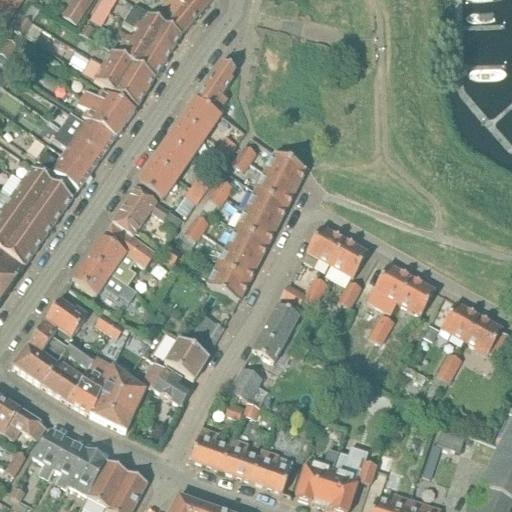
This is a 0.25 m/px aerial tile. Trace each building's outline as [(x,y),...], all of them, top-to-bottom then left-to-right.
[(17,10),(1,0),(0,0),(0,13),(10,20),(17,10)] [(23,0),(1,0),(17,10),(23,0)] [(93,0),(73,0),(61,19),(76,29),(95,1),(93,0)] [(102,0),(89,23),(103,31),(120,0),(102,0)] [(198,18),(172,0),(182,8),(168,24),(184,35),(198,18)] [(172,0),(198,18),(213,1),(211,0),(172,0)] [(180,39),(184,35),(168,24),(164,30),(132,10),(125,21),(171,54),(180,39)] [(0,34),(10,20),(0,13),(0,34)] [(13,34),(23,40),(32,26),(22,20),(13,34)] [(160,73),(171,54),(125,21),(123,24),(137,32),(132,41),(127,38),(124,44),(119,41),(118,44),(160,73)] [(81,34),(88,39),(93,31),(86,26),(81,34)] [(7,42),(1,52),(10,58),(16,49),(7,42)] [(148,92),(160,73),(118,44),(111,55),(110,55),(105,62),(148,92)] [(148,92),(105,62),(101,69),(90,63),(81,77),(136,111),(148,92)] [(222,65),(196,103),(216,117),(226,103),(220,98),(231,82),(229,81),(234,74),(222,65)] [(86,96),(83,99),(124,128),(134,115),(104,95),(100,93),(94,102),(86,96)] [(124,128),(83,99),(77,108),(86,114),(81,120),(115,142),(124,128)] [(219,119),(216,117),(196,103),(181,124),(205,140),(219,119)] [(59,132),(101,161),(112,145),(70,117),(59,132)] [(181,124),(167,145),(190,161),(205,140),(181,124)] [(66,153),(62,158),(89,178),(101,161),(59,132),(52,143),(66,153)] [(225,141),(219,150),(229,157),(235,148),(225,141)] [(190,161),(167,145),(152,166),(176,182),(183,171),(189,175),(194,168),(188,164),(190,161)] [(229,157),(219,150),(213,159),(223,166),(229,157)] [(244,151),(238,159),(249,167),(255,158),(244,151)] [(78,194),(89,178),(62,158),(57,166),(43,156),(37,165),(62,182),(78,194)] [(273,158),(263,177),(295,193),(304,174),(273,158)] [(242,176),(249,167),(238,159),(232,168),(242,176)] [(161,203),(176,182),(152,166),(138,187),(161,203)] [(30,172),(21,186),(63,215),(72,202),(56,190),(30,172)] [(295,193),(263,177),(254,196),(285,212),(295,193)] [(53,229),(63,215),(21,186),(11,179),(2,192),(53,229)] [(190,192),(201,199),(207,191),(196,183),(190,192)] [(220,184),(213,193),(226,202),(232,192),(220,184)] [(53,229),(2,192),(0,194),(0,212),(1,213),(43,243),(53,229)] [(195,208),(201,199),(190,192),(184,200),(195,208)] [(111,228),(131,241),(148,215),(162,224),(168,215),(134,193),(111,228)] [(226,202),(213,193),(207,203),(219,211),(226,202)] [(275,231),(285,212),(254,196),(244,215),(275,231)] [(0,232),(34,256),(43,243),(1,213),(0,214),(0,232)] [(275,231),(244,215),(234,235),(265,251),(275,231)] [(171,217),(165,226),(175,232),(181,223),(171,217)] [(195,219),(189,229),(202,237),(208,228),(195,219)] [(124,252),(131,241),(111,228),(104,238),(124,252)] [(195,247),(202,237),(189,229),(183,238),(195,247)] [(318,263),(329,269),(343,244),(319,231),(301,264),(313,271),(318,263)] [(0,254),(22,272),(34,256),(0,232),(0,254)] [(234,235),(224,254),(256,270),(265,251),(234,235)] [(101,241),(86,264),(126,291),(134,278),(128,274),(135,264),(124,257),(122,255),(117,253),(102,242),(101,241)] [(366,258),(343,244),(329,269),(352,282),(366,258)] [(172,269),(180,257),(170,251),(162,263),(172,269)] [(0,303),(22,272),(0,254),(0,303)] [(246,289),(256,270),(224,254),(215,273),(246,289)] [(126,291),(86,264),(71,285),(94,301),(101,291),(131,311),(138,300),(134,297),(126,291)] [(372,294),(396,307),(410,282),(386,269),(372,294)] [(236,308),(246,289),(215,273),(205,292),(227,304),(235,307),(236,308)] [(308,293),(320,300),(327,288),(314,282),(308,293)] [(434,296),(410,282),(396,307),(420,321),(434,296)] [(337,306),(348,313),(360,292),(349,285),(337,306)] [(306,316),(310,309),(302,305),(305,299),(287,289),(280,302),(298,311),(306,316)] [(308,293),(305,299),(302,305),(310,309),(314,312),(320,300),(308,293)] [(210,313),(217,317),(225,304),(217,300),(210,313)] [(58,304),(44,325),(56,333),(70,343),(86,319),(76,311),(74,310),(72,313),(59,304),(58,304)] [(227,304),(223,312),(231,316),(235,307),(227,304)] [(451,338),(463,345),(477,320),(454,307),(435,339),(447,346),(451,338)] [(276,309),(250,356),(265,364),(269,367),(272,368),(292,331),(298,321),(277,309),(276,309)] [(96,325),(94,328),(108,337),(115,327),(101,318),(96,325)] [(203,319),(185,348),(207,361),(223,331),(203,319)] [(380,319),(373,330),(386,338),(393,326),(380,319)] [(501,334),(477,320),(463,345),(487,359),(501,334)] [(56,333),(44,325),(11,371),(40,390),(44,385),(67,351),(51,340),(56,333)] [(115,327),(108,337),(116,343),(122,332),(115,327)] [(142,330),(137,338),(149,346),(154,338),(142,330)] [(380,349),(386,338),(373,330),(367,342),(380,349)] [(207,361),(185,348),(177,343),(162,367),(192,386),(207,361)] [(65,357),(76,364),(84,352),(72,344),(65,357)] [(94,359),(84,352),(76,364),(86,372),(94,359)] [(448,357),(441,369),(453,375),(459,364),(448,357)] [(82,378),(82,379),(73,394),(70,392),(64,405),(87,419),(112,370),(94,359),(86,372),(87,373),(83,379),(82,378)] [(40,390),(64,405),(70,392),(73,394),(82,379),(60,365),(44,385),(40,390)] [(138,389),(126,380),(112,411),(119,413),(116,420),(114,419),(112,423),(114,424),(111,431),(124,437),(144,394),(151,393),(163,373),(154,367),(138,389)] [(442,394),(453,375),(441,369),(435,381),(441,384),(437,391),(442,394)] [(126,380),(112,370),(87,419),(89,420),(111,431),(114,424),(112,423),(114,419),(116,420),(119,413),(112,411),(126,380)] [(248,406),(258,412),(267,395),(257,389),(261,382),(242,372),(229,397),(248,407),(248,406)] [(192,392),(163,373),(151,393),(180,412),(192,392)] [(0,402),(0,436),(2,438),(19,415),(0,402)] [(149,419),(154,408),(148,405),(142,416),(149,419)] [(254,425),(258,412),(248,406),(248,407),(243,420),(254,425)] [(225,418),(238,422),(241,414),(228,409),(225,418)] [(395,412),(393,418),(396,423),(401,425),(406,422),(408,416),(405,411),(400,410),(395,412)] [(38,427),(19,415),(2,438),(12,446),(19,436),(34,446),(44,432),(38,428),(38,427)] [(511,511),(511,424),(470,511),(511,511)] [(189,464),(220,476),(231,443),(228,452),(214,447),(217,438),(201,432),(189,464)] [(459,456),(464,440),(441,433),(436,448),(459,456)] [(37,477),(48,483),(69,445),(50,435),(31,461),(42,469),(37,477)] [(231,443),(220,476),(250,487),(262,454),(261,454),(258,462),(244,457),(247,449),(231,443)] [(69,445),(48,483),(53,475),(60,479),(55,487),(64,492),(66,488),(69,489),(87,455),(69,445)] [(349,461),(338,457),(320,511),(322,511),(347,511),(357,486),(368,490),(374,470),(364,466),(367,457),(352,452),(349,461)] [(293,465),(262,454),(250,487),(281,498),(293,465)] [(294,502),(320,511),(338,457),(327,454),(323,466),(325,469),(328,470),(327,475),(305,468),(294,502)] [(87,499),(95,485),(106,465),(87,455),(69,489),(87,499)] [(16,457),(12,464),(20,469),(24,461),(16,457)] [(390,460),(382,458),(378,468),(386,471),(390,460)] [(16,475),(20,469),(12,464),(8,471),(16,475)] [(106,465),(95,485),(136,507),(146,487),(106,465)] [(13,481),(16,475),(8,471),(5,477),(13,481)] [(95,485),(87,499),(86,501),(106,511),(132,511),(136,507),(95,485)] [(10,501),(18,505),(23,496),(15,492),(10,501)] [(405,511),(409,504),(393,499),(390,507),(374,502),(371,511),(405,511)] [(209,511),(177,500),(171,511),(209,511)]
